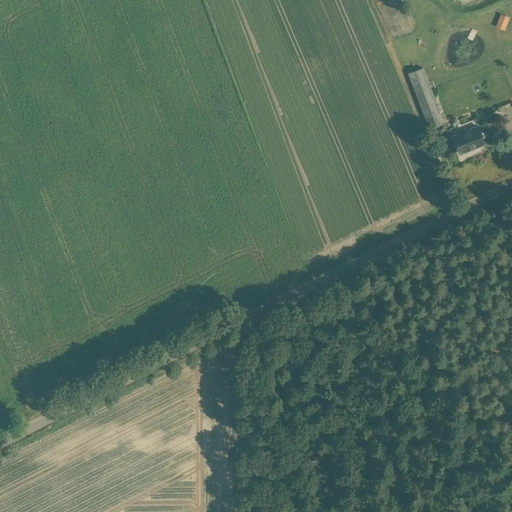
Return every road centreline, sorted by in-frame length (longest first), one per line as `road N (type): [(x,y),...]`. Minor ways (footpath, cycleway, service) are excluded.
road 1 (unclassified): [(0,443),(511,184)]
road 2 (track): [(246,318),(255,338),(255,511)]
